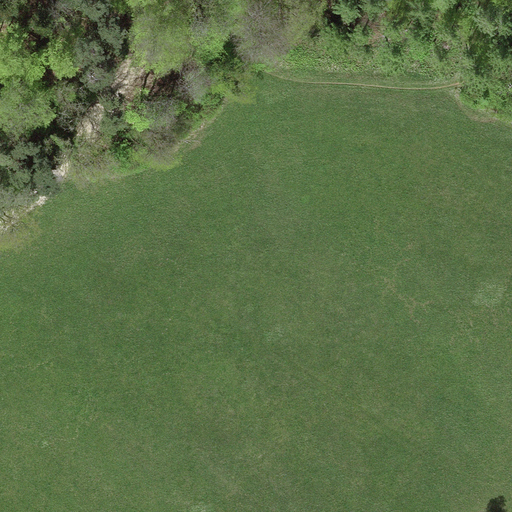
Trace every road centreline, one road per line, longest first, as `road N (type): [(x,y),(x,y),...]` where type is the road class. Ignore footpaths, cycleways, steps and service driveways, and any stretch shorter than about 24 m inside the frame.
road 1 (track): [(511,78),(406,86),(254,76),(235,40),(241,0)]
road 2 (track): [(0,222),(62,169),(182,0)]
